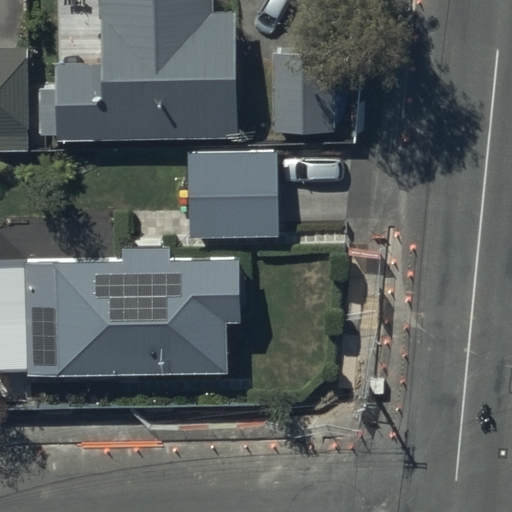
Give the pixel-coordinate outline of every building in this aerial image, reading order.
[(28,129),(29,156),(66,156),(67,143),(234,140),(231,15),(210,15),(209,0),(97,0),(99,65),(56,65),(57,91),(40,91),(40,129),(28,129)] [(331,46),(271,47),(272,134),(331,134),(331,46)] [(0,154),(26,154),(25,49),(0,49),(0,154)] [(277,152),(189,153),(191,238),(278,236),(277,152)] [(122,255),(25,257),(28,376),(221,371),(220,323),(237,323),(235,255),(168,257),(168,246),(122,247),(122,255)]
